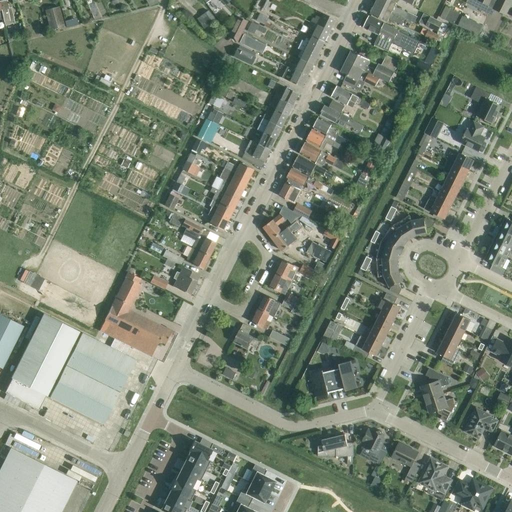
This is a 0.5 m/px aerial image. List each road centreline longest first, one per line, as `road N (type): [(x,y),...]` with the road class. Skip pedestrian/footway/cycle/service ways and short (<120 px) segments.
road 1 (track): [(163,7),(33,273)]
road 2 (unclassified): [(243,232),(359,0)]
road 3 (residential): [(173,368),(286,426),(373,410)]
road 4 (residential): [(511,479),(373,410)]
road 5 (residential): [(373,410),(435,287)]
road 6 (unclassified): [(125,468),(5,411)]
road 7 (residential): [(209,297),(235,310),(246,306),(267,254),(243,232)]
road 8 (residential): [(151,417),(182,433),(143,511)]
